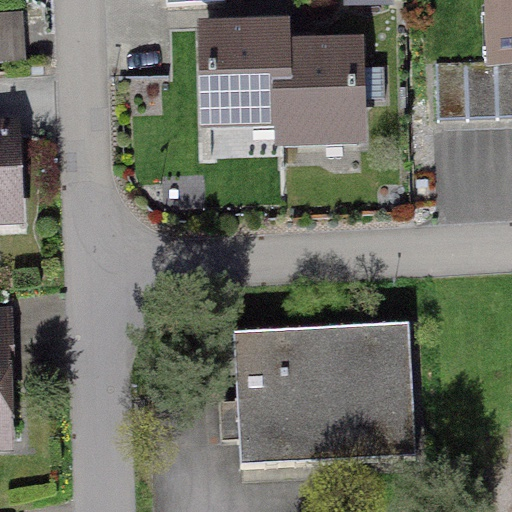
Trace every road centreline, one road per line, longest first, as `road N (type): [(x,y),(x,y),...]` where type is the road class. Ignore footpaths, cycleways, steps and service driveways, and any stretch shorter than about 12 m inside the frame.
road 1 (residential): [(95,272),(511,248)]
road 2 (residential): [(79,0),(95,272)]
road 3 (residential): [(95,272),(104,511)]
